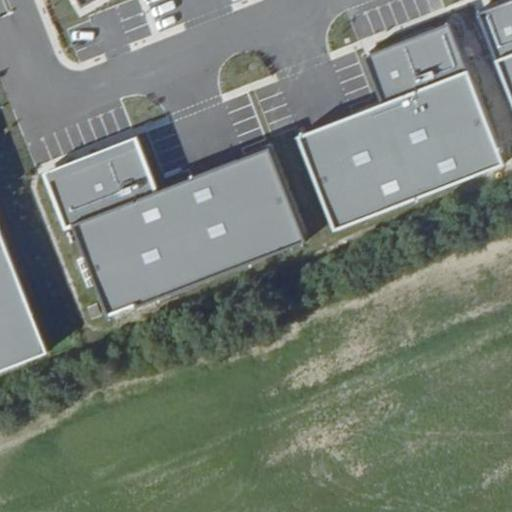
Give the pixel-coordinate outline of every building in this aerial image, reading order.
[(68,0),(71,4),(78,0),(85,0),(91,9),(106,0),(68,0)] [(511,0),(509,0),(481,12),(511,86),(511,0)] [(386,105),(305,137),(341,228),(509,162),(456,27),(369,61),(386,105)] [(140,134),(51,168),(76,231),(80,229),(117,324),(314,248),(277,154),(165,197),(140,134)] [(0,371),(46,354),(0,237),(0,371)]
